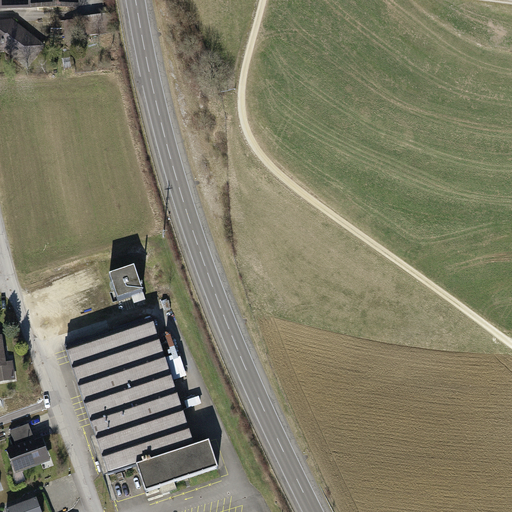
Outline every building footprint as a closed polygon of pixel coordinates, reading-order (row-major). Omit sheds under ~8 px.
[(75,0),(7,0),(8,9),(75,7),(75,0)] [(108,15),(85,18),(87,36),(110,33),(108,15)] [(66,21),(51,22),(51,37),(66,36),(66,21)] [(12,22),(0,23),(0,42),(2,42),(8,46),(8,52),(28,67),(32,61),(34,61),(38,55),(38,53),(43,46),(25,32),(20,32),(20,28),(12,22)] [(145,300),(135,268),(110,276),(118,301),(133,297),(135,303),(145,300)] [(153,321),(67,350),(101,452),(96,454),(98,460),(103,458),(109,476),(137,467),(146,492),(218,468),(209,442),(195,446),(153,321)] [(4,364),(0,339),(0,338),(0,374),(1,382),(15,380),(12,363),(4,364)] [(17,448),(9,451),(13,462),(19,460),(22,470),(44,462),(40,452),(46,450),(42,439),(33,442),(27,426),(11,432),(17,448)] [(41,511),(37,500),(7,511),(41,511)]
